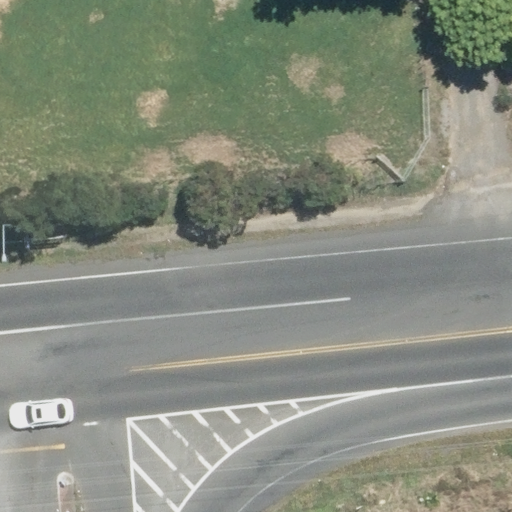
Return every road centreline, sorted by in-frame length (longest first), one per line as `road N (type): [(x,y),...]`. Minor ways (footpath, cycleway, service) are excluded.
road 1 (primary): [(58,376),(511,330)]
road 2 (tertiary): [(58,376),(72,511)]
